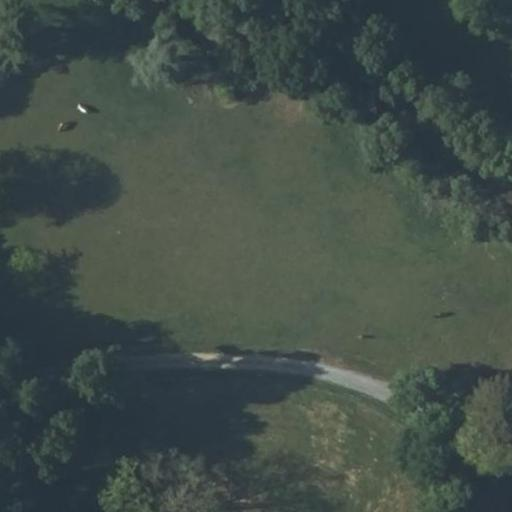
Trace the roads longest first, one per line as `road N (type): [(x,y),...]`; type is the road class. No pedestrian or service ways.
road 1 (unknown): [(511,462),(411,398),(346,376),(0,340)]
road 2 (residential): [(511,197),(267,0)]
